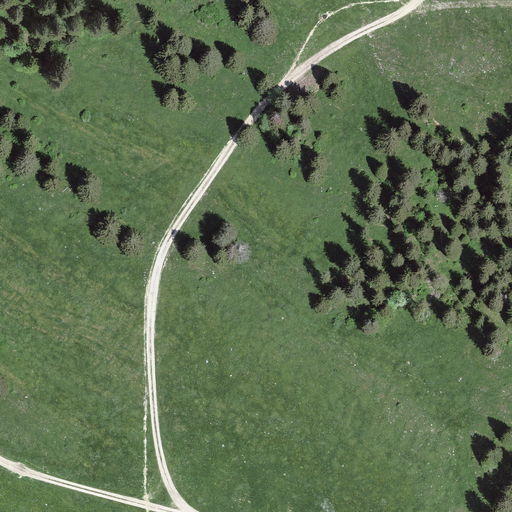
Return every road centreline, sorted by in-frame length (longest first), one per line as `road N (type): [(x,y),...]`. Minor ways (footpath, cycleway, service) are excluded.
road 1 (track): [(418,0),(343,39),(259,107),(160,259),(150,356),(155,416),(183,511)]
road 2 (track): [(170,511),(0,459)]
